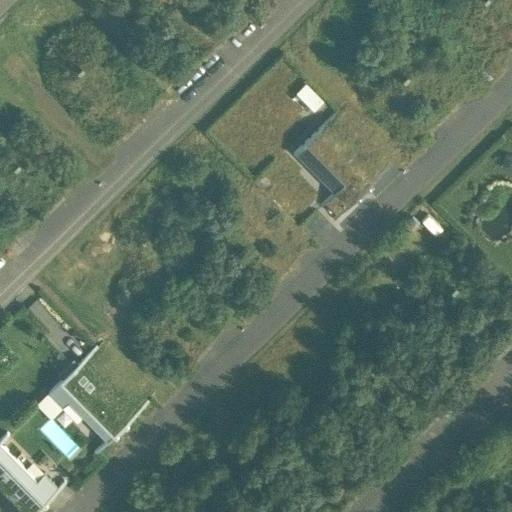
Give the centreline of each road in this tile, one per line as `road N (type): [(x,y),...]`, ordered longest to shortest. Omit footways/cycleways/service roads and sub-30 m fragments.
road 1 (unclassified): [(511,82),(74,511)]
road 2 (unclassified): [(298,0),(0,294)]
road 3 (unclassified): [(511,378),(376,511)]
